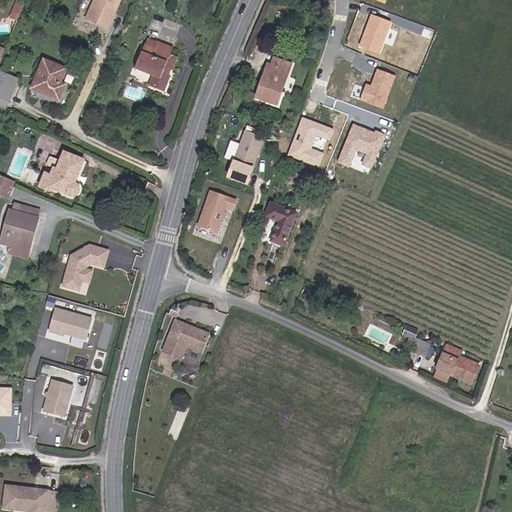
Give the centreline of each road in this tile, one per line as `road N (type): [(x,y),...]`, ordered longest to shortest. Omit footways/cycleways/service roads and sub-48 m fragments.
road 1 (unclassified): [(157,275),(247,303),(511,426)]
road 2 (secondary): [(253,0),(199,122),(157,275)]
road 3 (secondary): [(157,275),(114,457),(116,511)]
road 4 (unknown): [(180,190),(76,128),(76,108),(106,35)]
road 5 (unknown): [(167,237),(71,214),(56,223),(46,258)]
road 6 (unknown): [(222,295),(266,182)]
